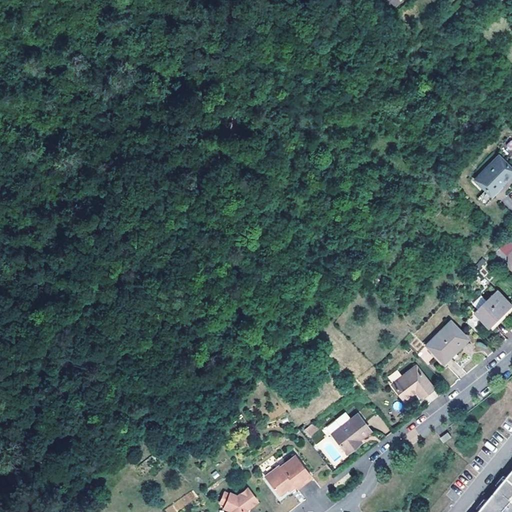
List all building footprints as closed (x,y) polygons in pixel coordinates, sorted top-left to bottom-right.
[(511,170),(500,157),(476,180),(491,196),(511,176),(511,170)] [(483,192),(477,199),(485,204),(490,197),(483,192)] [(373,273),(366,281),(372,286),(379,279),(373,273)] [(511,305),(500,293),(479,315),(485,321),(487,319),(496,327),(511,311),(511,305)] [(493,329),(496,327),(487,319),(485,321),(493,329)] [(452,322),(427,346),(442,362),(453,351),(456,353),(469,340),(452,322)] [(444,364),(456,353),(453,351),(442,362),(444,364)] [(415,365),(392,384),(404,399),(415,390),(420,395),(432,386),(415,365)] [(434,388),(432,386),(420,395),(422,397),(434,388)] [(356,415),(331,435),(346,454),(356,446),(354,444),(370,432),(356,415)] [(312,438),(318,428),(309,423),(303,433),(312,438)] [(449,432),(442,437),(445,442),(452,436),(449,432)] [(277,465),(264,475),(275,492),(279,493),(286,488),(292,483),(293,485),(295,487),(310,475),(294,454),(278,466),(277,465)] [(511,511),(511,471),(508,476),(487,501),(492,505),(485,511),(511,511)] [(229,492),(223,507),(230,510),(230,511),(246,511),(246,510),(244,509),(246,506),(248,507),(257,501),(247,486),(236,494),(229,492)] [(194,492),(163,507),(165,511),(174,511),(198,500),(194,492)] [(487,501),(478,511),(485,511),(492,505),(487,501)]
